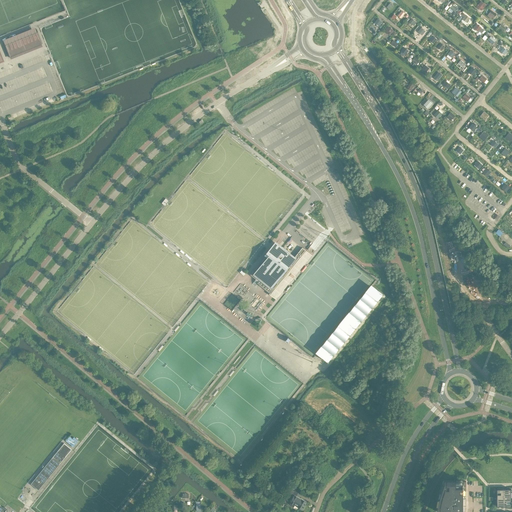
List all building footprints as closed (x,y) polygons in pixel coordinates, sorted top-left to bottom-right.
[(37,27),(3,38),(10,58),(43,47),(37,27)] [(473,75),(477,71),(473,67),(469,72),(473,75)] [(428,108),(433,102),(429,99),(424,104),(428,108)] [(438,118),(442,114),(438,110),(434,114),(438,118)] [(262,260),(264,263),(255,274),(263,281),(264,280),(266,281),(263,285),(271,291),(269,294),(272,296),(308,252),(302,248),(294,258),(279,245),(276,243),(262,260)] [(373,287),(318,355),(329,364),(384,296),(373,287)] [(38,490),(60,463),(65,456),(58,450),(52,457),(30,484),(38,490)] [(466,506),(466,481),(444,481),(442,487),(440,493),(438,499),(437,505),(437,511),(463,511),(463,506),(466,506)] [(294,505),(302,509),(307,502),(299,497),(301,494),(295,491),(293,494),(294,495),(289,504),(293,507),(294,505)]
